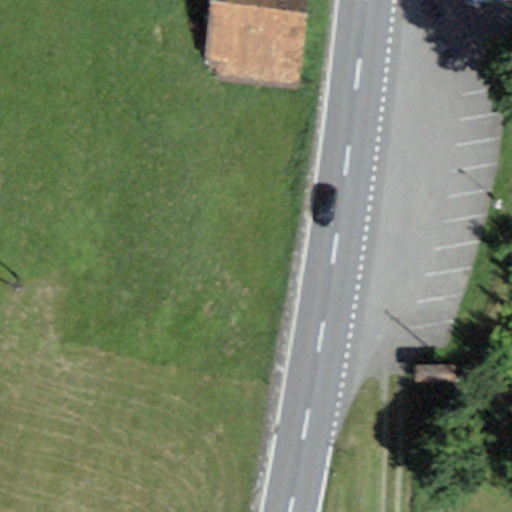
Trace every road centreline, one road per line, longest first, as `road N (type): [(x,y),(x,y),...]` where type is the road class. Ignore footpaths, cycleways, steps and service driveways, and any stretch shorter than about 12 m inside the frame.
road 1 (primary): [(365,0),(289,511)]
road 2 (track): [(390,511),(393,374)]
